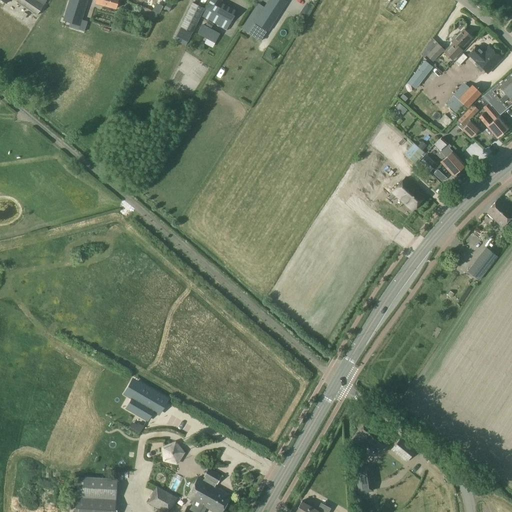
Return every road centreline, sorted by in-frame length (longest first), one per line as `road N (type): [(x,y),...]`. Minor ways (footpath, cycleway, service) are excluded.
road 1 (secondary): [(336,381),(421,249),(511,162)]
road 2 (unclassified): [(468,511),(463,489),(437,454),(336,381)]
road 3 (secondary): [(262,511),(336,381)]
